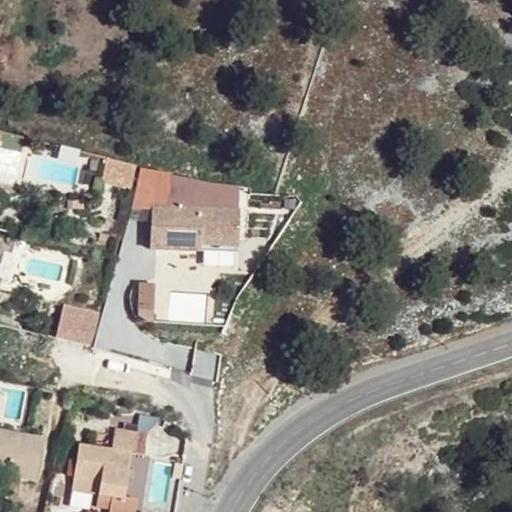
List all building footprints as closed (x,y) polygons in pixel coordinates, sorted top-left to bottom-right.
[(0,137),(20,142),(22,133),(1,128),(0,134),(0,137)] [(103,157),(98,181),(129,188),(135,164),(103,157)] [(247,206),(270,212),(276,197),(251,190),(247,206)] [(243,208),(154,203),(150,255),(201,259),(202,251),(221,252),(241,254),(243,208)] [(115,255),(80,247),(71,282),(107,291),(115,255)] [(90,344),(97,311),(60,303),(53,336),(90,344)] [(43,446),(0,435),(0,496),(7,498),(10,483),(34,488),(43,446)] [(141,465),(146,443),(115,437),(111,458),(79,452),(72,487),(95,491),(93,502),(91,511),(131,511),(132,507),(121,505),(130,462),(141,465)] [(95,491),(72,487),(70,498),(93,502),(95,491)]
